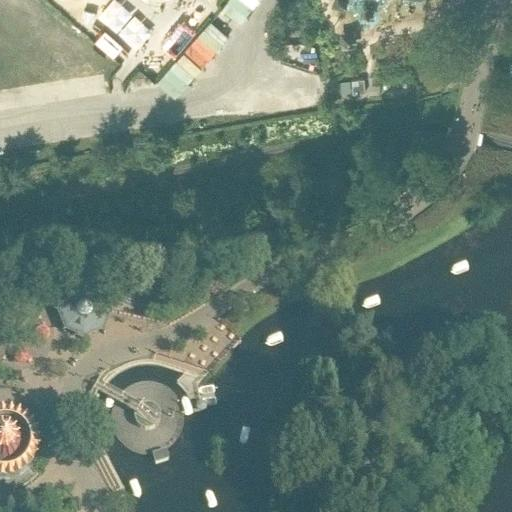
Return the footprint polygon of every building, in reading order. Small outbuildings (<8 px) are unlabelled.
[(251,9),(239,0),(229,0),(222,11),(240,24),(251,9)] [(372,8),(362,6),(361,15),(370,17),(372,8)] [(229,37),(211,21),(157,84),(175,99),(229,37)] [(194,34),(179,23),(161,46),(175,58),(194,34)] [(354,32),(343,30),(341,42),(352,43),(354,32)] [(122,47),(104,32),(94,43),(112,59),(122,47)] [(366,76),(350,76),(350,93),(366,93),(366,76)] [(103,332),(110,313),(108,306),(109,303),(126,309),(136,282),(96,267),(87,292),(79,289),(63,297),(55,314),(63,333),(82,341),(103,332)] [(135,426),(140,430),(147,431),(153,429),(157,423),(159,416),(156,410),(151,406),(144,405),(138,407),(133,413),(132,419),(135,426)] [(11,407),(4,407),(0,407),(0,474),(1,475),(8,475),(15,473),(21,470),(27,466),(31,461),(35,455),(37,449),(38,442),(38,435),(36,429),(33,422),(29,417),(23,413),(17,409),(11,407)]
